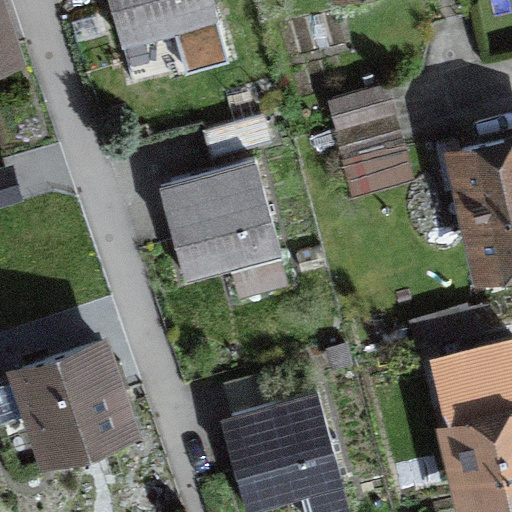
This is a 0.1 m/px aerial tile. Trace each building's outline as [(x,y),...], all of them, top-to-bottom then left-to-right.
[(0,0),(0,52),(28,44),(13,0),(0,0)] [(218,0),(120,0),(125,22),(219,0),(218,0)] [(386,78),(325,95),(343,157),(403,140),(386,78)] [(511,250),(511,112),(450,125),(478,257),(511,250)] [(160,161),(187,260),(284,234),(258,135),(160,161)] [(112,318),(16,352),(50,445),(145,411),(112,318)] [(474,509),(511,499),(511,349),(441,365),(474,509)] [(244,490),(345,463),(320,371),(219,398),(244,490)]
